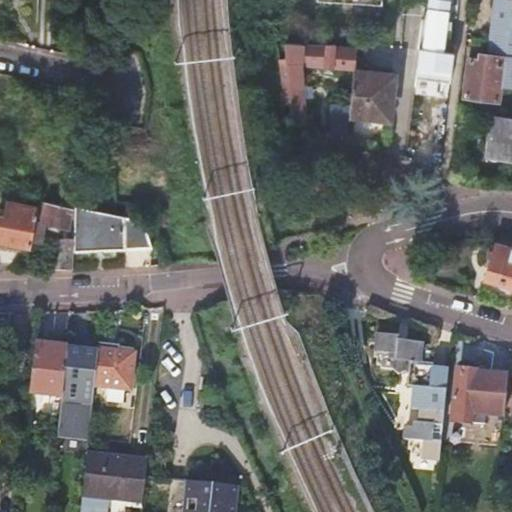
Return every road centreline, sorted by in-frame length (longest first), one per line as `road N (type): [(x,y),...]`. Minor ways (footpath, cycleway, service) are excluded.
road 1 (residential): [(0,291),(364,268)]
road 2 (residential): [(511,212),(440,211),(378,231),(365,248),(364,268)]
road 3 (residential): [(364,268),(392,293),(511,328)]
